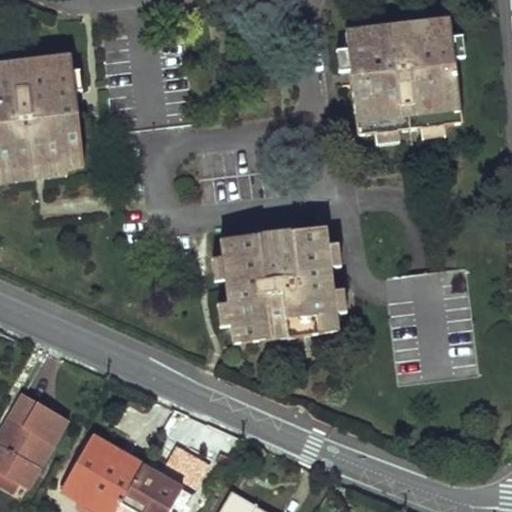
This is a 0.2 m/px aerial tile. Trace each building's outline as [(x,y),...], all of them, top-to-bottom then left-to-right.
[(452,23),(349,34),(358,122),(375,120),(377,139),(446,131),(444,113),(461,110),(452,23)] [(74,54),(0,62),(0,169),(68,163),(67,147),(84,146),(74,54)] [(444,113),(446,131),(463,129),(461,110),(444,113)] [(375,120),(358,122),(360,140),(377,139),(375,120)] [(67,147),(68,163),(69,169),(86,166),(84,146),(67,147)] [(327,230),(223,242),(233,330),(250,328),(251,344),(321,337),(320,320),(337,318),(327,230)] [(320,320),(321,337),(338,335),(337,318),(320,320)] [(250,328),(233,330),(234,346),(251,344),(250,328)] [(66,423),(22,398),(0,436),(0,470),(22,483),(28,487),(66,423)] [(115,511),(117,511),(143,467),(94,438),(64,491),(82,501),(85,503),(89,497),(115,511)] [(165,476),(195,491),(209,465),(179,450),(165,476)] [(143,467),(117,511),(186,511),(195,497),(143,467)] [(22,483),(0,470),(0,485),(15,494),(22,483)] [(115,511),(89,497),(85,503),(82,501),(79,507),(87,511),(115,511)]
